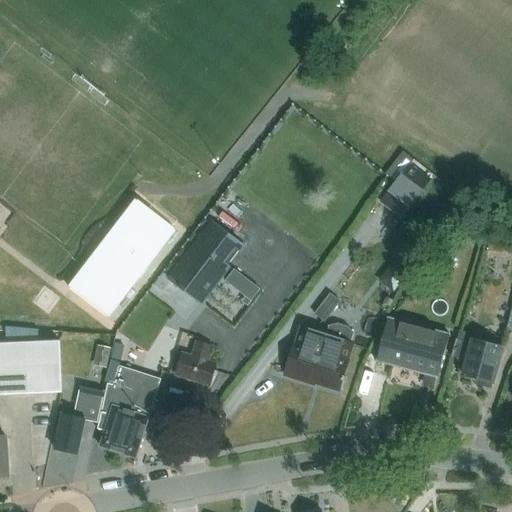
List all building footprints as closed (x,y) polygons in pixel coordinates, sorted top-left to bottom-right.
[(381,202),(402,219),(431,180),(410,164),(398,179),(395,183),(381,202)] [(69,287),(109,318),(176,231),(136,200),(69,287)] [(463,204),(454,216),(477,233),(486,222),(463,204)] [(239,251),(244,245),(215,223),(171,281),(199,303),(228,265),(239,251)] [(247,256),(244,262),(256,268),(252,276),(268,284),(275,269),(247,256)] [(234,270),(226,281),(251,300),(260,289),(234,270)] [(341,303),(331,296),(316,316),(326,323),(341,303)] [(170,312),(152,302),(130,340),(147,350),(170,312)] [(377,363),(436,380),(449,335),(389,319),(377,363)] [(329,329),(326,338),(301,329),(287,372),(323,384),(322,387),(339,393),(353,346),(350,345),(353,336),(348,329),(338,326),(329,329)] [(493,386),(502,351),(472,342),(471,346),(456,341),(451,359),(467,363),(463,377),(476,381),(474,387),(489,391),(491,385),(493,386)] [(192,357),(184,355),(177,376),(211,387),(218,366),(210,363),(215,348),(198,342),(192,357)] [(0,395),(61,393),(59,343),(0,345),(0,395)] [(107,369),(111,348),(98,345),(94,366),(107,369)] [(106,432),(101,447),(136,459),(161,380),(119,367),(114,385),(108,384),(98,430),(106,432)] [(103,393),(81,388),(74,418),(62,415),(54,450),(78,455),(85,421),(96,423),(103,393)] [(0,477),(9,477),(7,438),(0,438),(0,477)]
